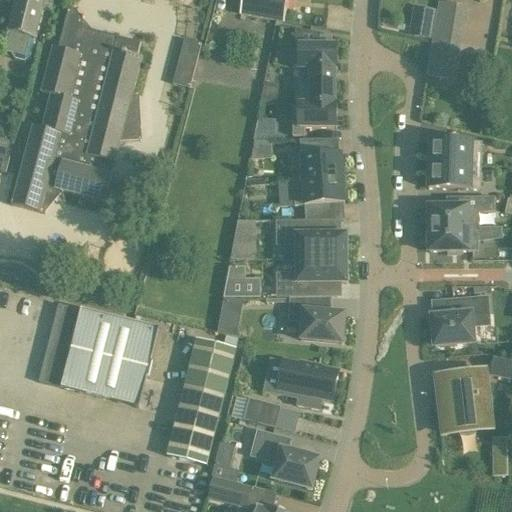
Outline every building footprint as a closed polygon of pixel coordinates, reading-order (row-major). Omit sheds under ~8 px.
[(44,8),(46,0),(15,0),(8,33),(9,33),(4,52),(11,54),(14,61),(25,64),(31,60),(44,8)] [(243,0),(241,16),(283,24),(287,0),(243,0)] [(431,46),(430,56),(455,61),(459,61),(468,9),(439,4),(431,46)] [(423,10),(421,24),(412,23),(410,38),(431,41),(436,12),(423,10)] [(138,58),(142,44),(79,28),(80,23),(79,22),(71,12),(69,11),(59,50),(53,48),(41,93),(52,96),(43,129),(33,127),(12,206),(41,214),(45,199),(54,201),(61,192),(105,204),(122,142),(142,141),(139,95),(134,94),(143,59),(138,58)] [(335,71),(337,71),(337,47),(332,47),(332,37),(319,37),(319,47),(299,47),(299,73),(335,73),(335,71)] [(299,83),(310,83),(310,106),(298,106),(298,107),(337,107),(337,106),(335,106),(335,73),(299,73),(299,83)] [(260,106),(276,106),(280,87),(264,84),(260,106)] [(337,107),(298,107),(298,109),(292,109),(292,137),(304,137),(304,129),(337,130),(337,107)] [(254,143),(275,143),(276,122),(258,122),(254,143)] [(7,158),(11,141),(0,138),(0,171),(5,173),(9,158),(7,158)] [(291,162),(293,184),(343,180),(341,157),(327,158),(325,141),(300,143),(301,161),(291,162)] [(482,144),(466,143),(459,143),(430,142),(429,166),(481,168),(482,144)] [(429,166),(429,191),(458,191),(465,191),(480,192),(481,168),(429,166)] [(331,205),(344,204),(343,180),(293,184),(294,208),(304,207),(306,223),(332,221),(331,205)] [(460,199),(460,208),(428,208),(428,231),(478,231),(478,216),(495,213),(495,199),(460,199)] [(238,223),(234,243),(256,242),(255,223),(238,223)] [(317,237),(317,229),(283,229),(283,247),(297,247),(297,261),(347,261),(347,237),(317,237)] [(488,242),(488,231),(477,231),(428,231),(429,254),(477,253),(477,243),(488,242)] [(347,285),(347,261),(297,261),(297,276),(283,276),(284,293),(317,293),(317,285),(347,285)] [(226,283),(223,300),(261,299),(261,283),(246,283),(226,283)] [(301,342),(342,345),(345,316),(311,313),(312,300),(291,300),(289,322),(302,324),(301,342)] [(474,345),(473,329),(472,317),(488,315),(487,300),(446,303),(447,317),(432,319),(434,349),(474,345)] [(140,409),(160,331),(82,311),(62,390),(140,409)] [(217,334),(237,339),(240,320),(221,317),(217,334)] [(166,457),(208,468),(237,351),(196,341),(166,457)] [(511,364),(494,360),(490,376),(511,381),(511,364)] [(283,364),(278,392),(300,396),(297,408),(320,412),(322,400),(333,402),(339,373),(315,369),(316,367),(301,364),(300,366),(284,363),(283,364)] [(484,372),(437,378),(444,435),(491,429),(484,372)] [(275,430),(280,410),(249,402),(244,421),(275,430)] [(253,451),(272,456),(270,463),(277,465),(273,482),(312,492),(320,461),(288,453),(291,442),(258,433),(253,451)] [(229,466),(235,446),(220,442),(215,462),(229,466)] [(493,467),(493,478),(508,478),(508,467),(493,467)] [(253,488),(214,478),(209,497),(248,507),(253,488)]
